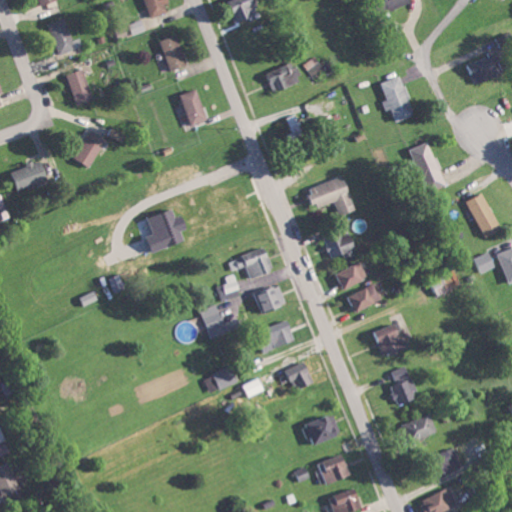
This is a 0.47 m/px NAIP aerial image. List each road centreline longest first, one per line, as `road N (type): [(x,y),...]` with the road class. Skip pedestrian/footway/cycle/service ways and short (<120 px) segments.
road 1 (residential): [(395,511),(195,0)]
road 2 (residential): [(0,140),(24,130),(38,104),(0,0)]
